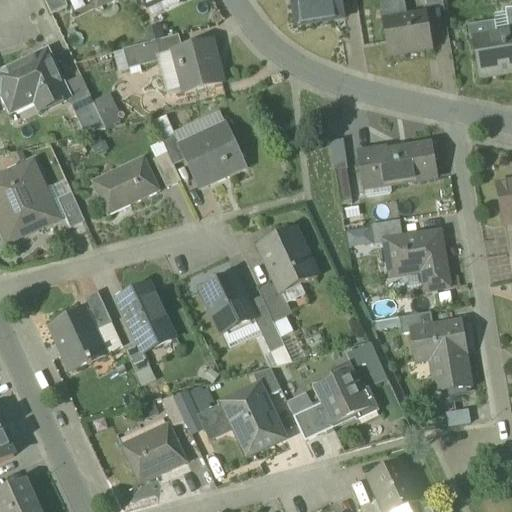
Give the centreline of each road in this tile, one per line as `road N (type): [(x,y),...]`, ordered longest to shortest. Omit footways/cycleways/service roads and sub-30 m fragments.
road 1 (residential): [(458,122),(511,455)]
road 2 (residential): [(458,122),(301,70),(239,0)]
road 3 (residential): [(0,294),(208,238)]
road 4 (residential): [(0,320),(87,511)]
road 5 (residential): [(194,511),(317,480)]
